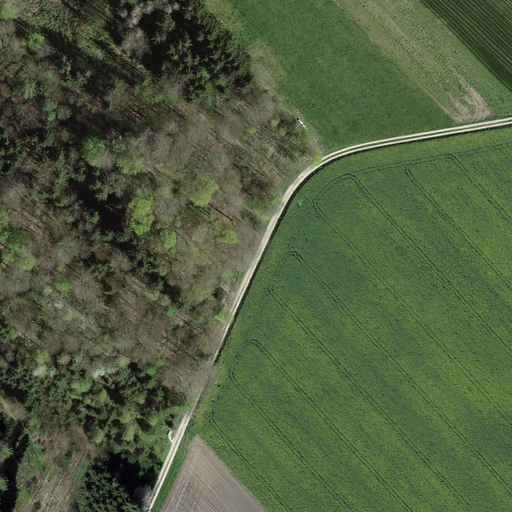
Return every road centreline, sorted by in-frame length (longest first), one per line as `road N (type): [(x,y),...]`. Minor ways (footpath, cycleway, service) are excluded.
road 1 (track): [(147,511),(290,188),(340,154),(511,123)]
road 2 (track): [(66,511),(0,384)]
